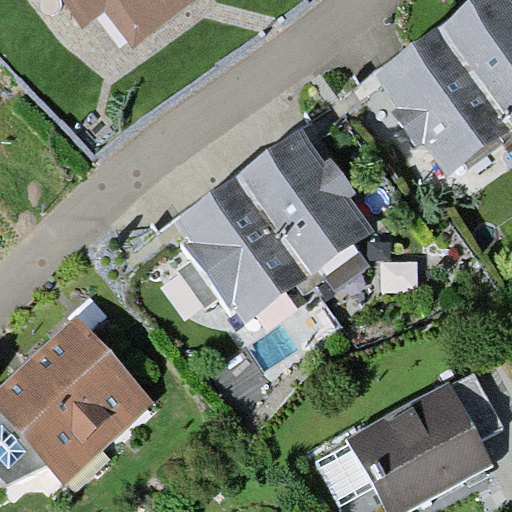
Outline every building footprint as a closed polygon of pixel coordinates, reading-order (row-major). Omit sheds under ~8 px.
[(53,0),(83,38),(106,20),(134,56),(206,0),(53,0)] [(511,139),(511,5),(508,0),(502,0),(442,44),(511,139)] [(511,143),(511,139),(442,44),(378,90),(399,120),(393,123),(418,158),(425,153),(450,188),(511,143)] [(310,291),(374,244),(349,210),(356,204),(331,169),(324,175),(303,146),(239,193),(310,291)] [(310,291),(239,193),(175,239),(184,252),(180,255),(231,325),(235,322),(247,338),(310,291)] [(66,496),(155,410),(77,331),(0,405),(0,484),(8,493),(46,474),(66,496)] [(381,511),(423,511),(494,473),(480,448),(506,434),(476,381),(348,451),(381,511)]
